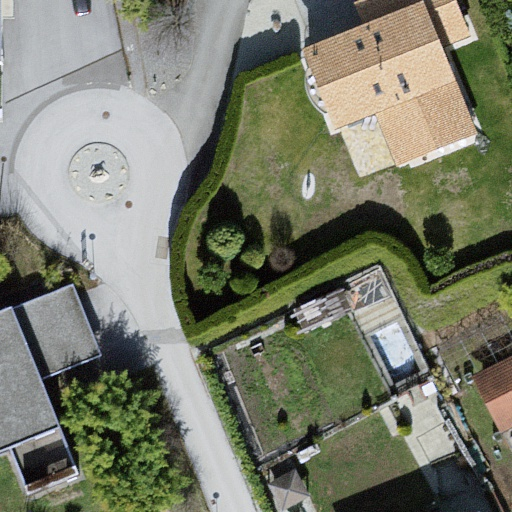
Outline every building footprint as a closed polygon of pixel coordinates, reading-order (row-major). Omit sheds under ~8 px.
[(31,0),(0,0),(0,64),(29,66),(31,0)] [(511,48),(492,0),(448,0),(340,43),(387,159),(511,108),(511,48)] [(97,289),(0,316),(0,353),(23,434),(129,405),(97,289)] [(501,419),(511,415),(511,349),(481,360),(501,419)] [(511,511),(511,507),(508,498),(472,511),(511,511)]
